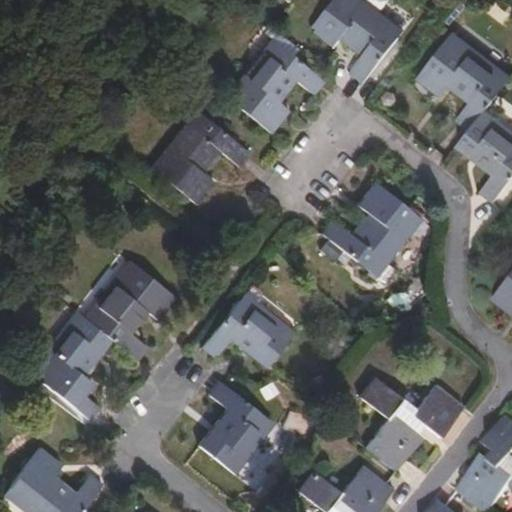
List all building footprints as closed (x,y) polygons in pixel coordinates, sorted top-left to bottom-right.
[(366,83),(402,35),(357,0),(336,0),(314,28),(337,45),(345,36),(366,51),(351,72),(366,83)] [(490,107),(511,78),(511,68),(458,27),(421,74),(444,92),(452,83),(474,100),(461,116),(474,127),(490,107)] [(314,94),(325,80),(269,36),(225,92),(274,132),(290,110),(279,101),(297,80),(314,94)] [(240,165),(250,152),(195,107),(149,165),(198,202),(213,183),(203,174),(222,150),(240,165)] [(474,127),(461,144),(497,173),(484,191),(497,200),(511,180),(511,123),(490,107),(474,127)] [(378,276),(425,217),(376,180),(356,204),(367,213),(351,233),(335,222),(324,235),(378,276)] [(105,333),(139,360),(148,347),(131,332),(146,312),(157,319),(175,296),(126,258),(83,315),(105,333)] [(511,275),(496,296),(511,308),(511,275)] [(252,283),(240,299),(252,309),(256,304),(258,301),(262,296),(262,291),(252,283)] [(203,345),(216,356),(231,339),(267,367),(292,334),(256,304),(252,309),(240,299),(203,345)] [(258,301),(256,304),(292,334),(295,330),(258,301)] [(83,315),(71,307),(42,344),(47,349),(33,364),(36,378),(82,414),(92,402),(76,389),(84,378),(75,370),(105,333),(83,315)] [(366,445),(396,469),(422,436),(416,430),(422,423),(438,436),(463,405),(436,383),(415,408),(374,376),(359,395),(387,418),(366,445)] [(220,379),(209,393),(226,406),(196,444),(233,474),(275,423),(220,379)] [(486,457),(456,493),(481,511),(490,511),(511,487),(511,488),(511,419),(508,416),(485,444),(497,453),(492,460),(486,457)] [(79,511),(102,484),(89,473),(74,491),(53,473),(60,463),(40,446),(2,493),(26,511),(79,511)] [(325,511),(374,511),(394,487),(363,464),(341,492),(310,470),(296,489),(323,510),(325,511)] [(456,511),(441,499),(431,511),(456,511)]
